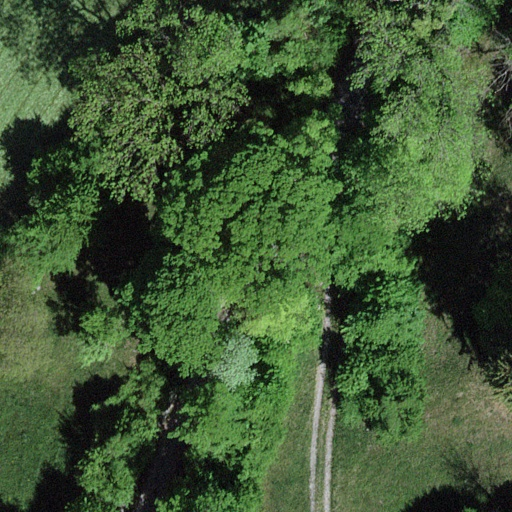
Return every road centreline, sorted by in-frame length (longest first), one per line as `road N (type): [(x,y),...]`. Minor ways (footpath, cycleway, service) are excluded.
road 1 (track): [(140,511),(395,0)]
road 2 (track): [(334,130),(335,334),(319,511)]
